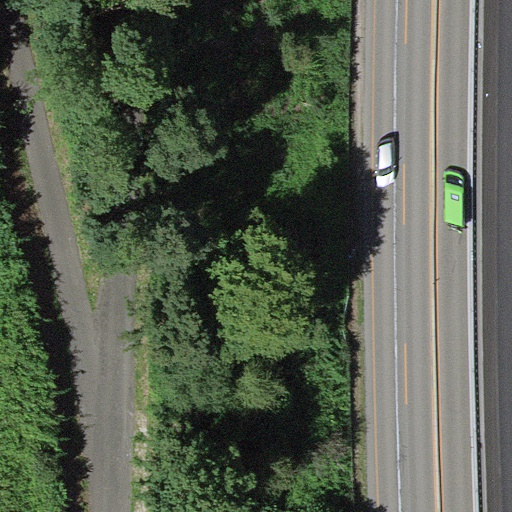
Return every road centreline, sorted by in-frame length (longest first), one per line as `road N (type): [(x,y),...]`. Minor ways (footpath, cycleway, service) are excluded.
road 1 (unclassified): [(122,511),(140,0)]
road 2 (motorway): [(441,0),(440,511)]
road 3 (track): [(14,0),(120,450)]
